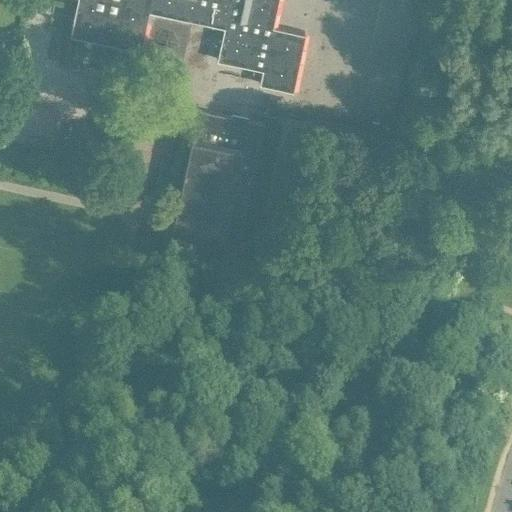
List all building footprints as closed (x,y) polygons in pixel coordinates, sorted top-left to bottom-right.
[(76,0),(68,36),(127,48),(138,50),(147,11),(222,27),(215,60),(261,70),(257,85),(291,92),(304,34),(270,27),(276,0),(76,0)] [(385,29),(390,0),(367,0),(363,26),(385,29)] [(275,117),(278,105),(279,100),(267,97),(264,115),(275,117)] [(175,224),(178,224),(241,238),(264,129),(197,115),(173,226),(175,226),(175,224)] [(212,266),(193,262),(190,274),(210,278),(212,266)]
